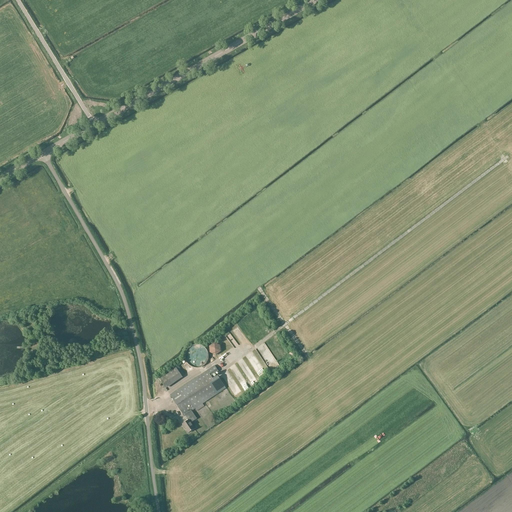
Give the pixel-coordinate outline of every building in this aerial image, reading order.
[(237,345),(239,348),(244,344),(245,346),(248,344),(241,335),(237,337),(241,342),(237,345)] [(215,343),(210,347),(210,353),(216,355),(220,352),(220,345),(215,343)] [(185,355),(185,356),(185,357),(185,358),(185,359),(186,360),(186,361),(187,362),(187,363),(188,364),(189,365),(190,366),(191,366),(192,367),(193,367),(194,367),(195,368),(196,368),(197,368),(198,368),(199,368),(200,367),(201,367),(202,367),(203,366),(204,365),(205,364),(206,364),(206,363),(207,362),(207,361),(208,360),(208,359),(208,358),(208,357),(208,356),(208,355),(208,354),(208,353),(208,352),(207,351),(207,350),(206,349),(205,348),(204,347),(203,347),(203,346),(202,346),(201,345),(200,345),(199,345),(198,345),(197,345),(196,345),(195,345),(194,345),(193,345),(192,346),(191,346),(190,347),(189,347),(188,348),(188,349),(187,349),(187,350),(186,351),(186,352),(185,353),(185,354),(185,355)] [(178,366),(176,368),(159,379),(166,388),(182,377),(182,376),(184,374),(178,366)] [(212,379),(211,377),(218,371),(214,366),(207,371),(170,395),(184,416),(185,416),(188,420),(182,424),(188,433),(195,429),(190,423),(197,419),(192,411),(195,409),(197,411),(204,406),(202,404),(225,388),(217,376),(212,379)]
